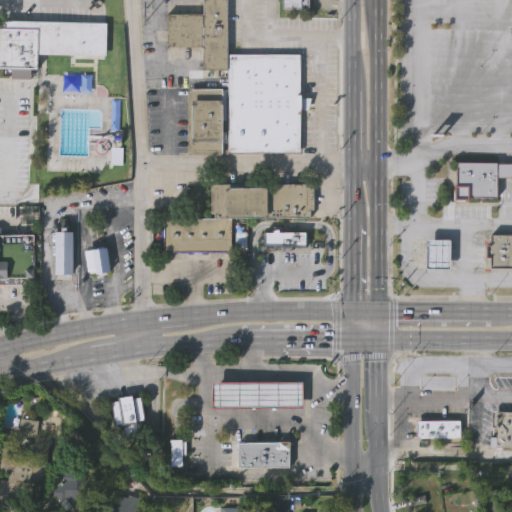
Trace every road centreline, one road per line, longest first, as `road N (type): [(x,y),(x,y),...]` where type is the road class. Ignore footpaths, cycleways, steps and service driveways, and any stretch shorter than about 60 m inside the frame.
road 1 (tertiary): [(377,314),(375,0)]
road 2 (secondary): [(350,337),(354,511)]
road 3 (primary): [(350,313),(186,315)]
road 4 (primary): [(133,319),(0,343)]
road 5 (primary): [(377,337),(511,337)]
road 6 (primary): [(226,337),(350,337)]
